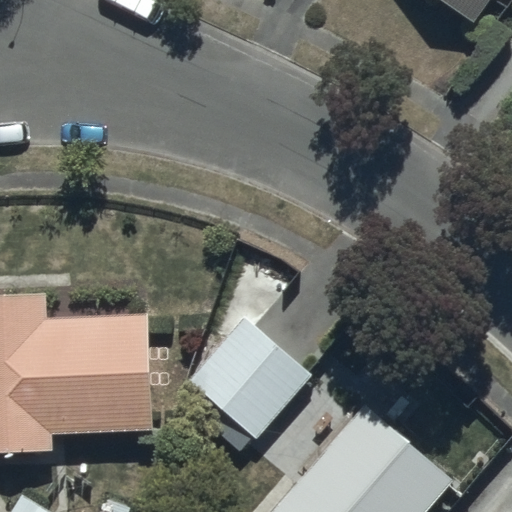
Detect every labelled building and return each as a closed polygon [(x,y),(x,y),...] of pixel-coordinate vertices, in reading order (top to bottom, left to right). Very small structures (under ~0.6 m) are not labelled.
[(441,0),(472,21),(487,0),(441,0)] [(45,291),(0,293),(0,450),(53,448),(53,430),(153,426),(149,313),(46,316),(45,291)] [(257,437),(312,374),(246,314),(189,376),(236,419),(229,427),(246,442),(253,434),(257,437)] [(270,511),(423,511),(454,477),(366,402),(270,511)] [(58,511),(23,491),(9,511),(58,511)]
